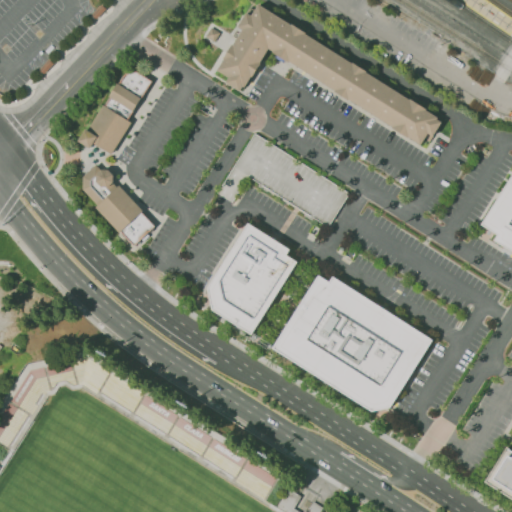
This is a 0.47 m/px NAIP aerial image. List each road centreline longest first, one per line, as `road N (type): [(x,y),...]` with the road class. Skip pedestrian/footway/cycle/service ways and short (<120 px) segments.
road 1 (primary): [(0,194),(109,313),(330,463)]
road 2 (primary): [(186,330),(116,278),(8,148)]
road 3 (primary): [(414,482),(220,354)]
